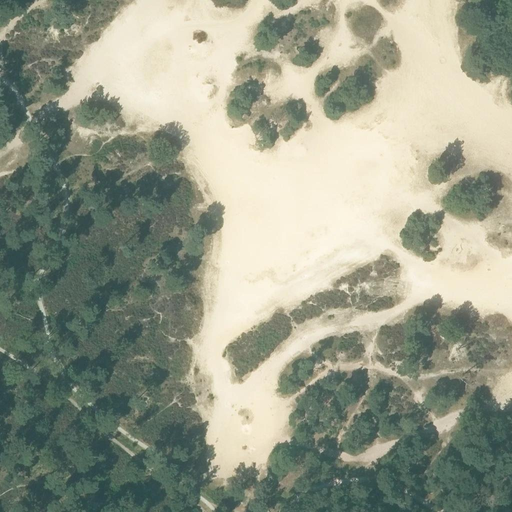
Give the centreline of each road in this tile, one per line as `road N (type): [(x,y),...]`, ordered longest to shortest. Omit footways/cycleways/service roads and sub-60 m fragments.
road 1 (track): [(511,396),(354,459),(284,447),(256,457),(181,494),(201,510)]
road 2 (track): [(181,494),(0,344)]
